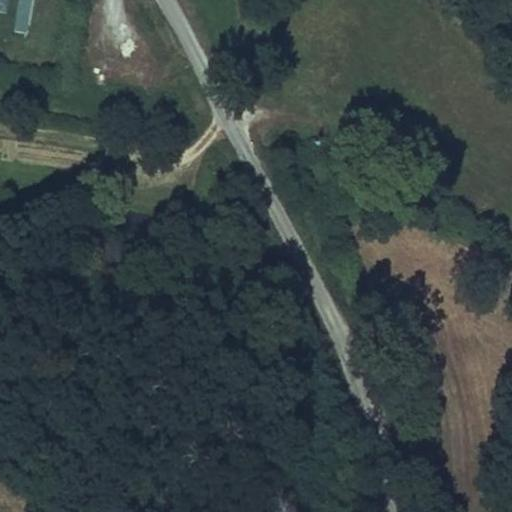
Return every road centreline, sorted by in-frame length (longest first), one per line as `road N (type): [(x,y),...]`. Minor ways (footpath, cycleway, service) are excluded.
road 1 (unclassified): [(384,511),(354,383),(326,311),(162,0)]
road 2 (track): [(239,147),(245,0)]
